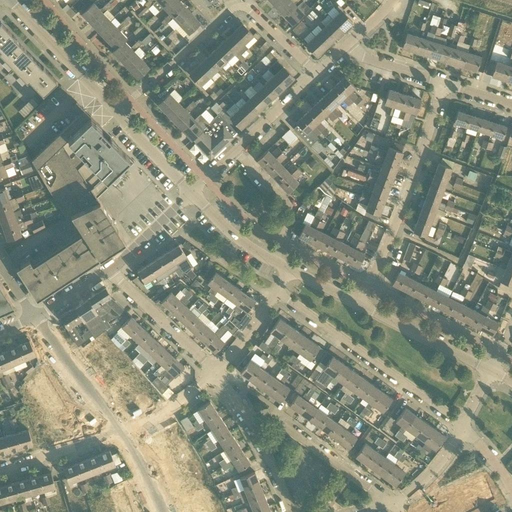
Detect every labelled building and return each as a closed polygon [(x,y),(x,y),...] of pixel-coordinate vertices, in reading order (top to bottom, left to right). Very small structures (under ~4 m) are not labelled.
[(80,0),(78,0),(70,8),(76,14),(85,5),(80,0)] [(159,11),(163,7),(171,0),(153,0),(146,7),(148,8),(152,5),(159,11)] [(163,24),(183,5),(178,0),(171,0),(163,7),(170,14),(161,22),(163,24)] [(294,0),(293,2),(291,0),(282,0),(275,7),(284,15),(299,0),(294,0)] [(299,0),(284,15),(292,24),(304,13),(297,6),(303,0),(299,0)] [(82,14),(90,23),(110,3),(109,2),(100,10),(93,3),(82,14)] [(110,3),(90,23),(98,31),(110,20),(104,14),(112,5),(110,3)] [(180,25),(192,14),(183,5),(163,24),(165,26),(173,18),(180,25)] [(333,19),(344,31),(353,22),(342,11),(344,9),(339,5),(335,8),(339,13),(333,19)] [(180,25),(188,33),(189,33),(200,22),(192,14),(180,25)] [(426,39),(421,38),(417,52),(427,55),(431,41),(433,35),(434,34),(436,27),(437,27),(440,17),(439,17),(433,15),(430,25),(432,25),(430,32),(428,32),(426,39)] [(322,21),(318,17),(316,19),(335,39),(344,31),(333,19),(326,25),(322,21)] [(107,40),(127,21),(125,19),(117,27),(110,20),(98,31),(107,40)] [(326,48),(335,39),(316,19),(314,21),(322,29),(315,36),(326,48)] [(124,41),(127,38),(120,31),(129,23),(127,21),(107,40),(115,49),(112,52),(124,41)] [(307,27),(301,21),(292,30),(298,36),(307,27)] [(460,35),(464,24),(458,22),(457,26),(451,24),(447,36),(453,38),(452,40),(458,41),(460,35)] [(0,23),(0,50),(1,51),(1,52),(15,39),(16,38),(1,23),(0,23)] [(233,33),(244,44),(253,35),(242,24),(233,33)] [(142,41),(149,47),(156,39),(149,33),(142,41)] [(248,48),(244,44),(233,33),(224,41),(243,61),(246,59),(241,54),(248,48)] [(417,52),(421,38),(407,33),(402,48),(417,52)] [(439,59),(444,45),(445,39),(433,35),(431,41),(427,55),(439,59)] [(317,56),(326,48),(315,36),(306,44),(317,56)] [(27,83),(29,81),(43,68),(42,67),(15,39),(1,52),(1,51),(0,51),(0,54),(27,83)] [(121,61),(141,41),(139,39),(131,48),(124,41),(112,52),(121,61)] [(129,69),(141,58),(134,52),(143,43),(141,41),(121,61),(129,69)] [(242,63),(243,61),(224,41),(215,49),(227,61),(234,54),(242,63)] [(176,46),(172,42),(168,46),(171,50),(176,46)] [(455,49),(456,49),(451,63),(464,67),(468,53),(467,53),(469,45),(458,42),(455,49)] [(262,45),(259,49),(263,53),(267,49),(262,45)] [(451,63),(456,49),(455,49),(444,45),(439,59),(451,63)] [(165,49),(160,53),(164,57),(168,53),(165,49)] [(220,67),(227,61),(215,49),(207,58),(226,78),(228,76),(220,67)] [(266,56),(270,61),(274,57),(269,52),(266,56)] [(468,53),(464,67),(476,71),(481,57),(468,53)] [(141,58),(129,69),(138,78),(149,67),(141,58)] [(224,79),(226,78),(207,58),(198,66),(209,77),(216,71),(224,79)] [(279,81),(285,87),(294,78),(283,66),(277,60),(268,69),(274,75),(279,81)] [(504,80),(509,66),(496,62),(492,76),(504,80)] [(200,86),(209,77),(198,66),(189,74),(200,86)] [(43,67),(42,67),(43,68),(29,81),(43,96),(58,82),(43,67)] [(279,81),(274,75),(267,82),(259,73),(257,75),(270,89),(276,95),(285,87),(279,81)] [(267,104),(276,95),(270,89),(257,75),(255,77),(263,85),(256,92),(262,97),(267,104)] [(182,81),(186,85),(190,81),(186,77),(182,81)] [(337,85),(353,102),(357,97),(351,91),(355,87),(345,77),(337,85)] [(348,106),(353,102),(337,85),(329,92),(338,103),(342,99),(348,106)] [(214,100),(218,96),(223,91),(221,89),(215,94),(214,92),(210,95),(214,100)] [(262,97),(256,92),(250,98),(242,90),(239,92),(253,106),(259,112),(267,104),(262,97)] [(392,116),(395,107),(400,93),(389,90),(384,103),(389,105),(387,114),(392,116)] [(250,120),(259,112),(253,106),(239,92),(238,93),(246,102),(239,108),(244,114),(250,120)] [(335,106),(338,103),(329,92),(321,100),(337,117),(341,113),(335,106)] [(166,113),(178,102),(169,93),(158,104),(166,113)] [(403,119),(410,96),(400,93),(395,107),(400,108),(397,117),(403,119)] [(403,119),(409,120),(412,112),(417,114),(421,100),(410,96),(403,119)] [(357,97),(353,102),(359,108),(364,104),(357,97)] [(32,99),(18,111),(24,118),(38,105),(32,99)] [(332,121),(337,117),(321,100),(313,107),(323,118),(326,114),(332,121)] [(175,122),(195,103),(193,101),(184,109),(178,102),(166,113),(175,122)] [(219,105),(223,110),(227,106),(223,101),(219,105)] [(77,102),(77,103),(73,107),(80,114),(84,110),(77,102)] [(183,131),(195,120),(188,113),(197,105),(195,103),(175,122),(183,131)] [(319,121),(323,118),(313,107),(305,115),(321,132),(325,128),(319,121)] [(241,129),(250,120),(244,114),(239,108),(230,117),(241,129)] [(126,170),(134,162),(129,157),(110,137),(108,140),(100,131),(102,128),(84,110),(80,114),(32,160),(59,207),(66,218),(72,216),(101,203),(97,197),(126,170)] [(466,126),(470,115),(457,111),(454,123),(466,126)] [(231,137),(236,132),(219,114),(209,123),(203,129),(193,139),(195,142),(210,158),(232,137),(231,137)] [(316,136),(321,132),(305,115),(296,123),(306,133),(310,130),(316,136)] [(478,130),(482,119),(470,115),(466,126),(478,130)] [(490,134),(494,123),(482,119),(478,130),(490,134)] [(192,140),(193,139),(203,129),(195,120),(183,131),(192,140)] [(494,123),(490,134),(503,138),(507,127),(494,123)] [(293,142),(297,138),(289,129),(282,136),(290,145),(293,142)] [(365,140),(371,142),(374,135),(367,132),(365,140)] [(487,148),(488,142),(483,140),(480,151),(485,152),(486,148),(487,148)] [(387,152),(379,149),(371,146),(369,152),(376,155),(399,163),(402,152),(389,147),(387,152)] [(497,158),(502,159),(506,147),(501,146),(497,158)] [(334,147),(329,152),(338,160),(343,154),(334,147)] [(265,168),(282,152),(278,148),(271,154),(268,150),(257,160),(265,168)] [(273,176),(283,166),(280,163),(286,157),(282,152),(265,168),(273,176)] [(16,155),(2,160),(0,153),(0,166),(12,162),(18,160),(16,155)] [(399,163),(376,155),(374,160),(383,164),(381,169),(395,174),(399,163)] [(27,157),(18,160),(23,174),(32,170),(27,157)] [(314,160),(308,166),(312,170),(318,164),(314,160)] [(12,162),(0,166),(0,179),(9,177),(6,169),(13,167),(12,162)] [(435,174),(447,179),(452,168),(439,163),(435,174)] [(280,184),(297,168),(293,164),(286,170),(283,166),(273,176),(280,184)] [(297,168),(280,184),(288,193),(299,183),(295,179),(302,173),(297,168)] [(369,176),(348,169),(347,174),(371,183),(375,184),(374,189),(387,194),(391,184),(369,176)] [(391,184),(395,174),(381,169),(380,173),(371,170),(369,176),(391,184)] [(469,171),(467,178),(474,180),(477,173),(469,171)] [(29,177),(32,188),(41,186),(38,174),(29,177)] [(443,191),(447,179),(435,174),(430,186),(443,191)] [(299,234),(298,236),(308,241),(319,220),(334,192),(336,187),(328,178),(320,185),(327,192),(314,217),(313,217),(309,226),(297,220),(291,232),(291,233),(293,230),(299,234)] [(426,197),(439,202),(443,191),(430,186),(426,197)] [(0,203),(9,200),(7,193),(5,188),(0,189),(0,203)] [(383,204),(387,194),(374,189),(372,194),(363,191),(361,196),(383,204)] [(383,204),(361,196),(359,201),(359,202),(368,205),(366,210),(364,210),(362,215),(377,221),(379,215),(383,204)] [(445,212),(444,211),(445,210),(451,212),(451,211),(453,207),(446,205),(439,202),(426,197),(422,209),(435,214),(440,215),(444,217),(445,212)] [(0,216),(13,212),(9,200),(0,203),(0,216)] [(83,233),(84,233),(96,224),(109,216),(101,203),(72,216),(83,233)] [(330,216),(333,210),(328,207),(325,213),(330,216)] [(340,214),(345,217),(348,210),(343,207),(340,214)] [(440,215),(435,214),(422,209),(418,220),(430,225),(431,224),(436,226),(440,215)] [(0,219),(3,228),(17,223),(13,212),(0,216),(0,219)] [(349,220),(354,223),(358,216),(353,213),(349,220)] [(472,224),(475,216),(468,214),(465,222),(472,224)] [(96,224),(113,251),(126,242),(109,216),(96,224)] [(27,228),(26,225),(33,223),(32,218),(24,221),(17,223),(3,228),(7,240),(22,235),(20,230),(27,228)] [(324,223),(319,220),(308,241),(318,246),(325,234),(320,231),(324,223)] [(373,231),(376,224),(369,220),(365,228),(373,231)] [(426,236),(430,225),(418,220),(413,232),(426,236)] [(42,221),(31,227),(34,233),(45,228),(42,221)] [(101,259),(113,251),(96,224),(84,233),(101,259)] [(328,251),(339,230),(333,227),(329,236),(325,234),(318,246),(328,251)] [(338,256),(345,244),(340,241),(344,233),(339,230),(328,251),(338,256)] [(88,267),(101,259),(84,233),(83,233),(71,241),(88,267)] [(365,254),(360,252),(367,238),(362,235),(359,240),(358,240),(347,261),(358,267),(365,254)] [(347,261),(358,240),(353,237),(349,246),(345,244),(338,256),(347,261)] [(75,275),(88,267),(71,241),(58,249),(75,275)] [(403,259),(403,260),(409,262),(415,245),(409,243),(403,259)] [(168,252),(176,263),(186,257),(179,245),(168,252)] [(511,251),(499,246),(496,253),(511,259),(511,251)] [(62,284),(75,275),(58,249),(45,257),(62,284)] [(166,270),(176,263),(168,252),(158,258),(166,270)] [(511,272),(511,259),(496,253),(494,257),(508,263),(505,270),(511,272)] [(50,292),(62,284),(45,257),(33,265),(29,260),(50,292)] [(155,277),(166,270),(158,258),(148,265),(155,277)] [(37,300),(50,292),(29,260),(16,269),(37,300)] [(155,277),(148,265),(137,271),(145,283),(149,281),(152,286),(155,284),(159,290),(163,287),(159,281),(158,281),(155,277)] [(196,275),(190,269),(186,274),(191,280),(196,275)] [(511,272),(505,270),(500,281),(511,286),(511,272)] [(207,283),(212,286),(208,291),(210,293),(206,298),(210,300),(214,295),(218,291),(217,291),(226,279),(216,272),(207,283)] [(405,290),(411,279),(405,276),(398,272),(392,284),(405,290)] [(440,284),(443,278),(438,275),(435,282),(440,284)] [(201,282),(198,280),(195,277),(191,282),(188,285),(194,290),(201,282)] [(159,281),(163,287),(167,285),(163,278),(159,281)] [(443,278),(440,284),(445,287),(448,280),(443,278)] [(236,286),(226,279),(217,291),(218,291),(227,298),(236,286)] [(418,297),(424,285),(411,279),(405,290),(418,297)] [(0,313),(0,314),(15,308),(0,284),(0,313)] [(430,303),(436,291),(425,286),(424,285),(418,297),(430,303)] [(237,305),(245,293),(236,286),(227,298),(237,305)] [(107,328),(108,328),(111,326),(107,321),(114,317),(116,318),(123,310),(110,297),(111,296),(106,288),(88,299),(94,308),(98,313),(107,328)] [(180,293),(183,296),(184,296),(188,292),(185,288),(180,293)] [(448,298),(440,294),(436,291),(430,303),(442,309),(448,298)] [(468,291),(464,297),(470,300),(473,293),(468,291)] [(161,302),(170,311),(180,300),(171,292),(161,302)] [(192,295),(188,292),(184,296),(183,296),(180,300),(170,311),(179,319),(189,309),(185,306),(189,301),(188,300),(192,295)] [(228,319),(229,319),(231,322),(238,313),(239,314),(243,309),(247,312),(255,301),(245,293),(237,305),(234,309),(230,315),(228,319)] [(489,299),(488,301),(493,303),(496,296),(492,294),(489,299)] [(219,298),(214,295),(210,300),(215,304),(219,298)] [(455,316),(461,304),(448,298),(442,309),(455,316)] [(98,313),(94,308),(88,299),(75,308),(82,320),(84,322),(89,330),(93,335),(94,338),(107,328),(98,313)] [(489,310),(493,303),(488,301),(485,308),(483,307),(479,313),(473,310),(467,322),(480,328),(486,317),(486,316),(489,310)] [(467,322),(473,310),(461,304),(455,316),(467,322)] [(201,313),(206,308),(202,305),(197,310),(201,313)] [(209,312),(209,311),(211,309),(208,306),(206,308),(201,313),(205,317),(209,312)] [(73,325),(82,320),(75,308),(60,317),(67,328),(67,329),(75,342),(78,346),(78,347),(78,346),(93,335),(89,330),(80,336),(73,325)] [(188,327),(198,317),(189,309),(179,319),(188,327)] [(242,331),(251,318),(246,314),(237,326),(242,331)] [(130,335),(140,325),(131,317),(121,327),(130,335)] [(197,335),(206,325),(198,317),(188,327),(197,335)] [(486,317),(480,328),(493,335),(499,323),(486,317)] [(280,339),(290,325),(280,318),(270,332),(276,336),(269,346),(262,341),(259,346),(265,351),(269,354),(273,349),(277,344),(280,339)] [(238,328),(231,322),(229,319),(224,324),(220,329),(215,334),(205,344),(215,352),(224,342),(220,338),(224,334),(227,330),(233,334),(238,328)] [(140,325),(130,335),(139,343),(139,344),(149,333),(140,325)] [(205,344),(215,334),(206,325),(197,335),(205,344)] [(280,339),(290,346),(300,332),(290,325),(280,339)] [(122,344),(126,339),(116,329),(109,336),(114,343),(118,347),(122,344)] [(300,353),(310,340),(300,332),(290,346),(300,353)] [(136,357),(140,361),(158,342),(149,333),(139,344),(139,343),(135,348),(140,353),(136,357)] [(108,337),(104,341),(107,345),(112,342),(108,337)] [(24,339),(14,343),(21,359),(31,354),(24,339)] [(126,339),(122,344),(126,347),(130,343),(126,339)] [(310,340),(300,353),(297,358),(301,361),(312,368),(325,350),(320,347),(310,340)] [(112,342),(107,345),(111,350),(116,346),(112,342)] [(157,360),(166,350),(158,342),(140,361),(143,364),(147,360),(152,365),(157,360)] [(14,343),(4,347),(11,363),(21,359),(14,343)] [(94,343),(80,353),(86,361),(100,351),(94,343)] [(265,351),(259,346),(256,344),(247,356),(261,366),(263,362),(267,357),(263,354),(265,351)] [(277,344),(273,349),(278,352),(281,347),(277,344)] [(4,347),(0,349),(0,362),(2,367),(11,363),(4,347)] [(117,350),(113,354),(117,358),(121,354),(117,350)] [(166,368),(175,358),(166,350),(157,360),(166,368)] [(100,351),(86,361),(93,369),(106,359),(100,351)] [(293,363),(297,358),(292,355),(289,360),(293,363)] [(308,379),(313,382),(316,379),(326,387),(330,381),(333,377),(334,377),(343,363),(333,356),(321,372),(315,368),(308,379)] [(271,360),(267,357),(263,362),(267,365),(271,360)] [(175,358),(166,368),(157,378),(152,383),(162,394),(168,388),(166,387),(160,381),(165,376),(171,381),(184,367),(175,358)] [(106,359),(93,369),(99,377),(112,367),(106,359)] [(250,380),(260,367),(255,364),(250,360),(240,373),(250,380)] [(128,361),(123,365),(127,369),(132,365),(128,361)] [(343,384),(353,370),(343,363),(334,377),(343,384)] [(132,365),(127,369),(131,373),(135,369),(132,365)] [(42,367),(27,376),(32,385),(47,377),(42,367)] [(112,367),(99,377),(105,385),(118,375),(112,367)] [(260,388),(270,374),(260,367),(250,380),(260,388)] [(279,373),(283,376),(287,371),(282,368),(279,373)] [(157,377),(162,372),(158,369),(154,373),(157,377)] [(353,391),(363,377),(353,370),(343,384),(344,384),(340,389),(346,393),(339,401),(343,404),(346,401),(350,395),(353,391)] [(270,395),(280,381),(270,374),(260,388),(270,395)] [(118,375),(105,385),(111,393),(124,383),(118,375)] [(296,388),(303,378),(298,375),(291,384),(296,388)] [(47,377),(32,385),(38,395),(53,386),(47,377)] [(143,377),(138,381),(142,386),(146,381),(143,377)] [(363,398),(372,384),(363,377),(353,391),(363,398)] [(294,391),(298,394),(289,406),(299,413),(308,401),(311,397),(315,392),(314,391),(317,388),(303,378),(296,388),(294,391)] [(124,383),(111,393),(119,403),(135,390),(128,380),(124,383)] [(146,381),(142,386),(146,390),(150,386),(146,381)] [(280,381),(270,395),(280,402),(290,388),(280,381)] [(331,390),(334,385),(330,381),(326,387),(331,390)] [(373,405),(382,391),(372,384),(363,398),(359,403),(365,407),(358,416),(363,419),(366,415),(369,410),(373,405)] [(53,386),(38,395),(44,404),(58,395),(53,386)] [(135,390),(119,403),(126,413),(143,400),(135,390)] [(382,391),(373,405),(383,412),(392,398),(382,391)] [(58,395),(44,404),(49,414),(64,405),(58,395)] [(309,420),(317,409),(308,401),(299,413),(309,420)] [(210,402),(198,410),(205,420),(217,412),(210,402)] [(64,405),(49,414),(55,423),(69,415),(64,405)] [(395,436),(399,438),(403,433),(406,429),(416,415),(405,408),(396,421),(402,426),(395,436)] [(319,427),(327,416),(317,409),(309,420),(319,427)] [(217,412),(205,420),(212,430),(224,422),(217,412)] [(368,421),(378,427),(384,419),(374,412),(368,421)] [(69,415),(55,423),(60,433),(75,424),(69,415)] [(425,422),(416,415),(406,429),(416,436),(425,422)] [(337,423),(331,419),(327,416),(319,427),(329,434),(337,423)] [(193,427),(192,424),(187,417),(180,421),(186,431),(193,427)] [(351,425),(354,420),(350,417),(346,421),(351,425)] [(26,421),(14,425),(19,445),(31,442),(26,421)] [(219,440),(230,433),(224,422),(212,430),(207,433),(209,437),(210,439),(208,441),(206,443),(208,447),(214,443),(219,440)] [(426,443),(435,429),(425,422),(416,436),(426,443)] [(339,441),(347,430),(337,423),(329,434),(339,441)] [(14,425),(2,428),(8,448),(19,445),(14,425)] [(423,456),(427,450),(429,452),(432,447),(436,450),(445,436),(435,429),(426,443),(422,447),(419,452),(423,456)] [(357,437),(351,433),(347,430),(339,441),(349,448),(357,437)] [(225,451),(237,443),(230,433),(219,440),(225,451)] [(407,436),(403,433),(399,438),(403,442),(407,436)] [(166,435),(147,446),(153,457),(172,447),(166,435)] [(379,446),(382,440),(378,437),(374,443),(379,446)] [(383,449),(387,443),(382,440),(379,446),(383,449)] [(232,461),(244,453),(237,443),(225,451),(232,460),(232,461)] [(365,464),(375,450),(371,447),(365,443),(356,457),(365,464)] [(172,447),(153,457),(159,467),(174,459),(178,457),(172,447)] [(385,458),(375,450),(365,464),(375,471),(385,458)] [(104,470),(116,465),(110,451),(98,455),(104,470)] [(244,453),(232,461),(239,471),(250,463),(244,453)] [(92,474),(104,470),(98,455),(87,460),(92,474)] [(186,470),(192,467),(187,458),(181,461),(186,470)] [(385,458),(375,471),(385,478),(395,465),(385,458)] [(174,459),(159,467),(164,476),(179,468),(174,459)] [(222,468),(227,464),(224,459),(219,463),(221,466),(222,468)] [(75,464),(81,479),(91,475),(92,474),(87,460),(75,464)] [(69,483),(73,482),(81,479),(75,464),(64,469),(69,483)] [(405,472),(399,468),(395,465),(385,478),(395,485),(405,472)] [(179,468),(164,476),(169,485),(184,477),(179,468)] [(118,470),(111,473),(114,482),(121,479),(118,470)] [(244,489),(259,483),(255,472),(239,478),(244,489)] [(39,476),(44,491),(54,488),(55,487),(51,473),(39,476)] [(39,476),(27,479),(32,494),(44,491),(39,476)] [(184,477),(169,485),(174,494),(188,486),(184,477)] [(20,498),(32,494),(27,479),(15,483),(20,498)] [(483,479),(471,484),(481,504),(492,499),(483,479)] [(8,501),(20,498),(15,483),(4,486),(8,501)] [(259,483),(244,489),(249,501),(264,495),(259,483)] [(471,484),(460,489),(469,509),(481,504),(471,484)] [(121,486),(105,492),(110,503),(125,497),(121,486)] [(460,489),(449,495),(457,511),(463,511),(469,509),(460,489)] [(192,493),(176,499),(180,508),(196,502),(192,493)] [(253,511),(269,506),(264,495),(249,501),(253,511)] [(457,511),(449,495),(438,500),(443,511),(457,511)] [(125,497),(110,503),(113,511),(116,511),(129,507),(125,497)] [(443,511),(438,500),(427,505),(429,511),(443,511)] [(196,502),(180,508),(181,511),(197,511),(200,511),(196,502)]
